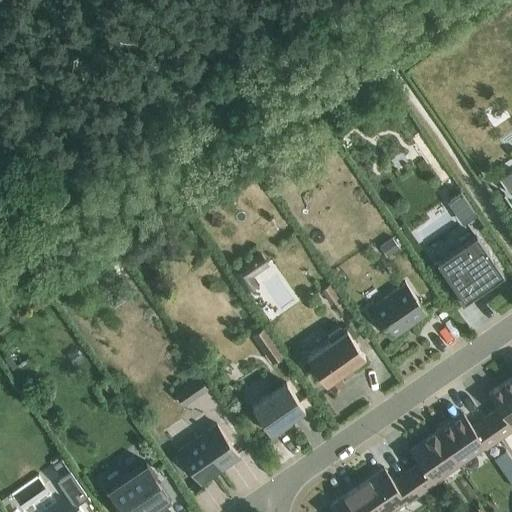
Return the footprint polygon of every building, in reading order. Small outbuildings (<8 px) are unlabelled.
[(473,104),(482,122),(499,114),(489,96),(473,104)] [(511,168),(498,177),(508,191),(511,188),(511,168)] [(450,198),(447,200),(460,219),(474,210),(460,189),(449,197),(450,198)] [(475,233),(436,260),(446,276),(453,285),(463,299),(472,293),(477,290),(488,282),(502,272),(478,236),(475,233)] [(391,236),(379,245),(386,255),(398,246),(391,236)] [(260,249),(231,269),(245,289),(259,280),(253,272),(269,261),(260,249)] [(488,282),(477,290),(472,293),(463,299),(453,285),(446,276),(443,278),(462,305),(471,298),(490,286),(488,282)] [(404,280),(369,305),(389,334),(403,325),(404,326),(426,311),(404,280)] [(330,281),(320,288),(329,301),(339,294),(330,281)] [(330,338),(307,355),(332,390),(344,381),(338,373),(341,370),(364,354),(346,328),(344,329),(340,325),(327,334),(330,338)] [(262,326),(252,333),(271,361),(282,353),(262,326)] [(185,383),(174,391),(182,404),(207,387),(196,370),(182,379),(185,383)] [(485,415),(499,436),(511,426),(511,423),(511,374),(487,391),(498,406),(485,415)] [(285,381),(252,405),(270,432),(290,418),(289,417),(304,407),(285,381)] [(436,430),(457,459),(470,450),(471,452),(483,444),(484,446),(499,436),(485,415),(471,424),(462,411),(454,417),(436,430)] [(215,421),(177,449),(199,481),(238,454),(215,421)] [(406,470),(420,490),(435,480),(433,478),(438,475),(445,470),(444,468),(457,459),(436,430),(410,448),(419,461),(406,470)] [(485,454),(507,486),(511,481),(511,469),(496,446),(485,454)] [(144,461),(107,487),(123,511),(151,511),(156,509),(167,501),(168,502),(171,500),(144,461)] [(357,484),(376,511),(380,511),(391,505),(392,507),(404,499),(405,501),(420,490),(406,470),(393,479),(384,466),(357,484)] [(27,472),(2,489),(11,502),(36,484),(27,472)] [(71,473),(61,480),(70,492),(80,485),(71,473)] [(376,511),(357,484),(329,503),(335,511),(376,511)]
